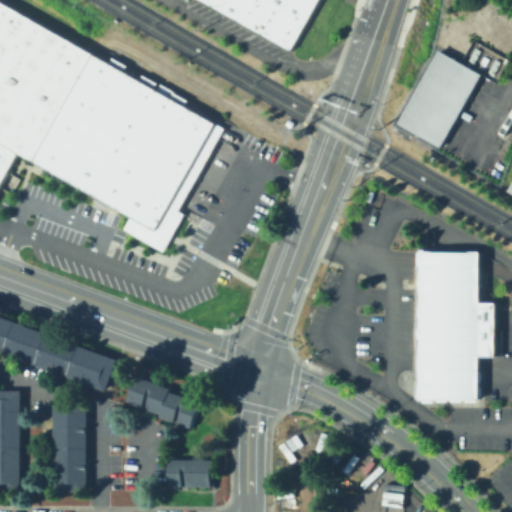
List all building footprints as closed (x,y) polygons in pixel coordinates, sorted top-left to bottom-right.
[(202,0),(290,49),(317,0),(202,0)] [(0,1),(0,182),(17,152),(132,217),(126,228),(163,249),(183,213),(177,210),(223,128),(0,1)] [(486,78),(479,90),(476,88),(442,148),(399,123),(441,50),(483,75),(482,76),(486,78)] [(497,303),(496,356),(480,356),(480,399),(420,399),(422,252),(481,253),(481,303),(497,303)] [(0,314),(117,358),(105,390),(0,350),(0,314)] [(137,375),(201,400),(190,428),(127,403),(137,375)] [(0,389),(20,389),(21,485),(0,485),(0,389)] [(53,402),(89,403),(86,487),(51,486),(53,402)] [(211,484),(169,485),(168,460),(210,459),(211,484)]
